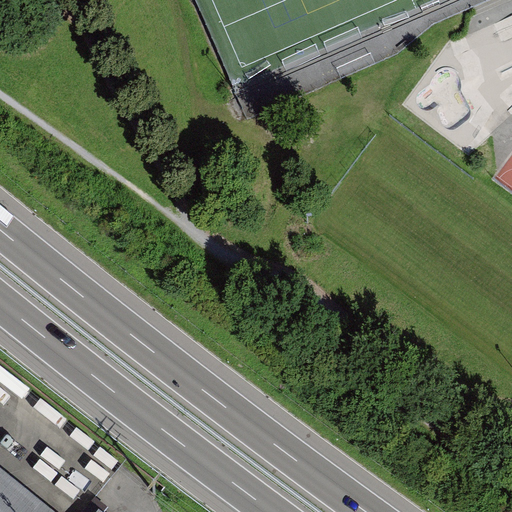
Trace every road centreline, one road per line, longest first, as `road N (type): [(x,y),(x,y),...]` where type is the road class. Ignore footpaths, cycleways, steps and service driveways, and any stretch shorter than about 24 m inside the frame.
road 1 (motorway): [(367,511),(0,228)]
road 2 (motorway): [(0,302),(270,511)]
